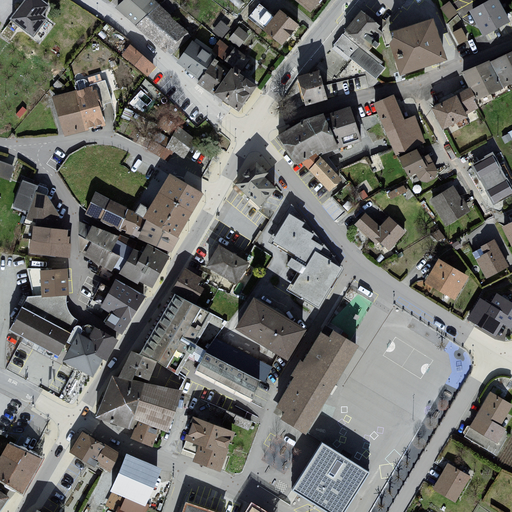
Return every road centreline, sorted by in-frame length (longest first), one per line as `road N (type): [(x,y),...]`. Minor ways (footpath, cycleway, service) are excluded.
road 1 (residential): [(219,192),(78,420)]
road 2 (residential): [(359,263),(270,410),(243,490)]
road 3 (residential): [(412,83),(511,264)]
road 4 (residential): [(494,349),(396,511)]
road 5 (residential): [(78,420),(243,490)]
road 6 (unclassified): [(222,117),(91,0)]
road 7 (residential): [(359,263),(248,135)]
road 8 (residential): [(359,263),(494,349)]
road 9 (tertiary): [(347,0),(267,101)]
